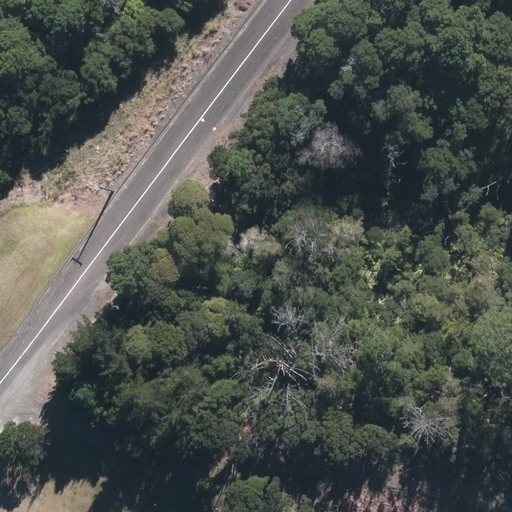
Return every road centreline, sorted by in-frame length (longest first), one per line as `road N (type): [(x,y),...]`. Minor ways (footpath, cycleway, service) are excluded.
road 1 (track): [(420,511),(52,453)]
road 2 (track): [(0,401),(40,417),(60,477),(57,511)]
